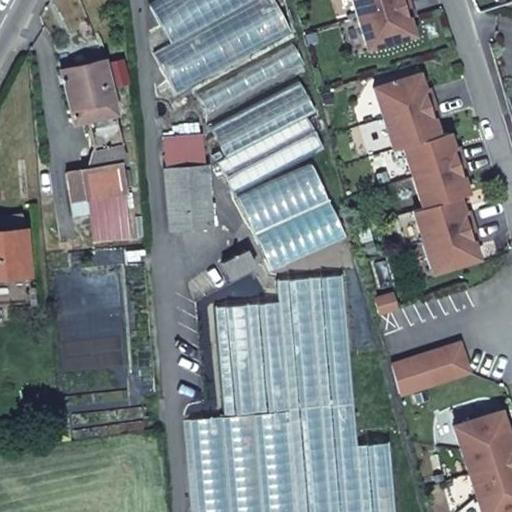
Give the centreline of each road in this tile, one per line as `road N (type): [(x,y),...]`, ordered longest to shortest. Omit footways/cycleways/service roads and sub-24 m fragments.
road 1 (unknown): [(0,289),(38,285),(63,270),(46,0)]
road 2 (residential): [(511,178),(459,0)]
